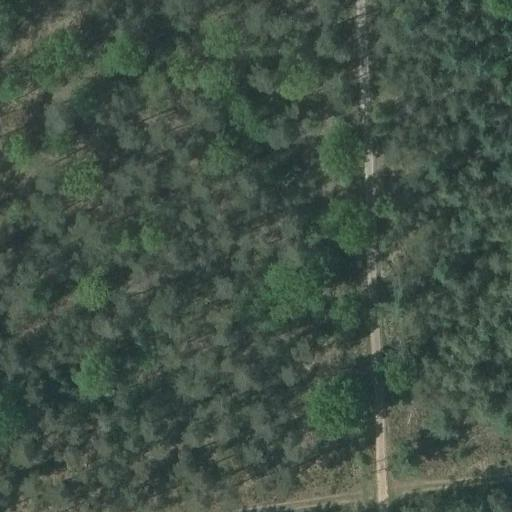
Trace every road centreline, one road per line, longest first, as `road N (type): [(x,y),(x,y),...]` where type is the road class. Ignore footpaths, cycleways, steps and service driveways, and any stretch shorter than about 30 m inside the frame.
road 1 (track): [(364,0),(382,511)]
road 2 (track): [(511,477),(249,511)]
